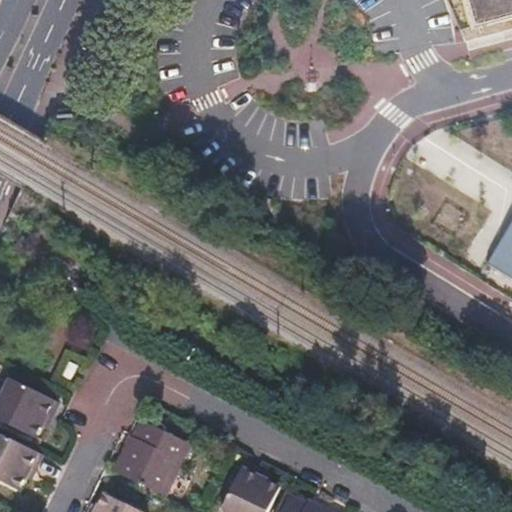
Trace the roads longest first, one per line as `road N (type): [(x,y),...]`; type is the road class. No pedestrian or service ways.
road 1 (residential): [(398,511),(143,375),(124,376),(111,388),(58,511)]
road 2 (secondary): [(0,144),(65,0)]
